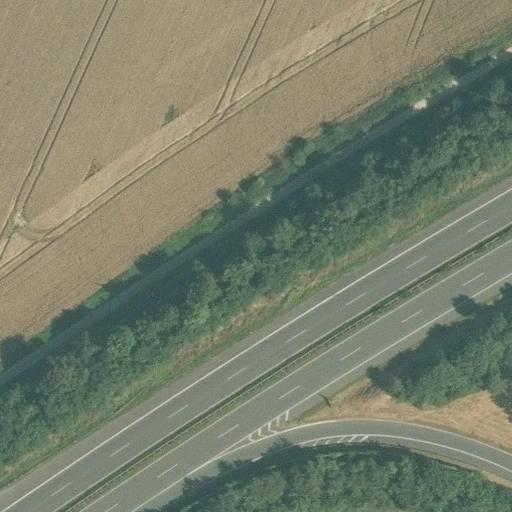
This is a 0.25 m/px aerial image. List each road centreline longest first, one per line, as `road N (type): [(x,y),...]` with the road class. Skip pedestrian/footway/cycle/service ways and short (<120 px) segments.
road 1 (track): [(0,382),(511,51)]
road 2 (motorway): [(511,197),(25,511)]
road 3 (motorway): [(110,511),(511,253)]
road 4 (motorway): [(141,511),(247,455),(304,435),(406,432),(511,465)]
